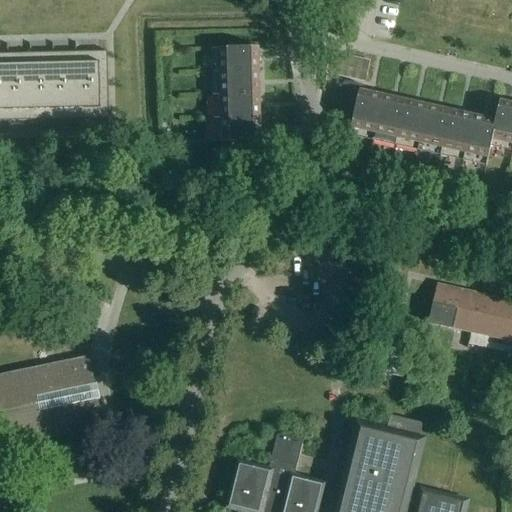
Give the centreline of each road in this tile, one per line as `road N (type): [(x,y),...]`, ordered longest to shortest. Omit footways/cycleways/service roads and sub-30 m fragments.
road 1 (unclassified): [(166,511),(218,286),(323,193)]
road 2 (residential): [(511,79),(328,39),(304,47)]
road 3 (residential): [(323,193),(511,237)]
road 4 (unclassified): [(323,193),(304,47)]
